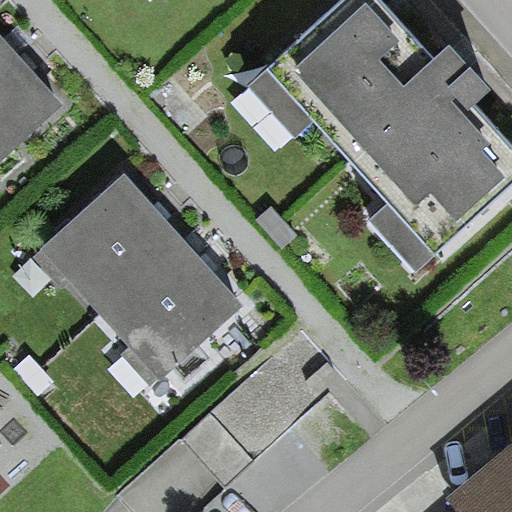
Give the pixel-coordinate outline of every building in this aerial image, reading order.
[(423,73),(354,0),(345,0),(270,70),(437,248),(511,177),(511,169),(458,112),(482,89),(446,52),(423,73)] [(0,157),(58,104),(0,41),(0,157)] [(95,314),(178,237),(122,177),(39,253),(95,314)] [(95,314),(155,378),(238,302),(178,237),(95,314)] [(511,511),(511,442),(446,497),(458,511),(511,511)]
